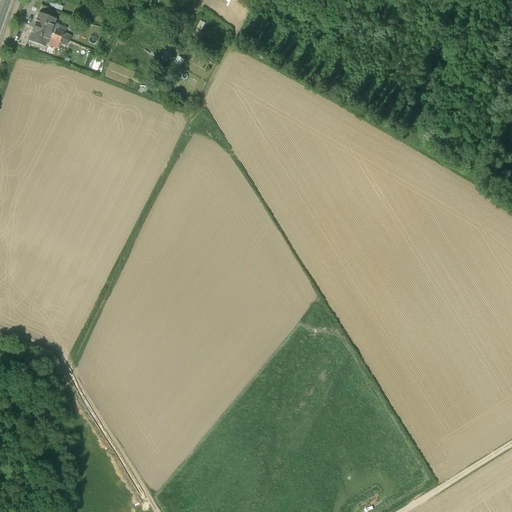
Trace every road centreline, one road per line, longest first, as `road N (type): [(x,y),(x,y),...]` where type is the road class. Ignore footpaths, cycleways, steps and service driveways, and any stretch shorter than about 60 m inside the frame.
road 1 (track): [(69,371),(233,42)]
road 2 (track): [(157,511),(69,371),(0,345)]
road 3 (track): [(511,444),(398,511)]
